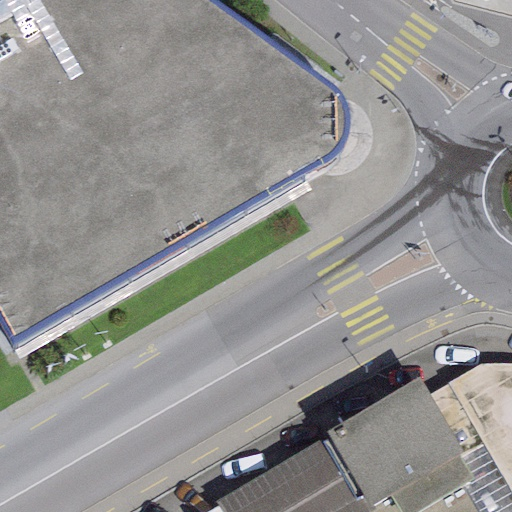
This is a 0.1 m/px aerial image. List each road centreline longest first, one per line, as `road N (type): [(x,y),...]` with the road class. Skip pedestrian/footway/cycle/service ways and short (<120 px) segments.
road 1 (primary): [(274,340),(0,505)]
road 2 (primary): [(453,184),(274,340)]
road 3 (primary): [(274,340),(492,270)]
road 4 (unclassified): [(398,50),(456,170)]
road 5 (unclassified): [(511,102),(398,50)]
